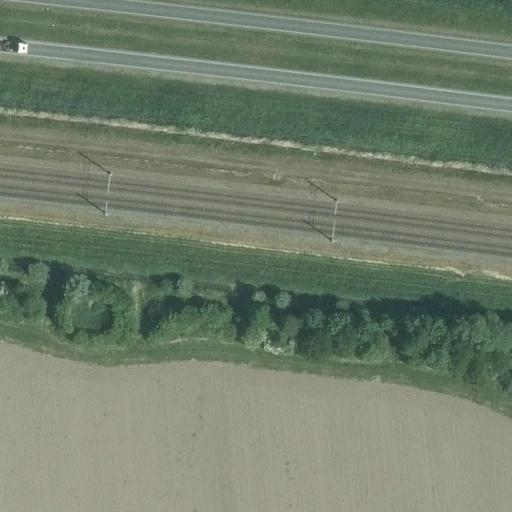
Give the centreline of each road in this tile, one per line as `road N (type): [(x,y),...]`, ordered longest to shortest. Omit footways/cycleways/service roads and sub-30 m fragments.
road 1 (track): [(0,135),(511,197)]
road 2 (trunk): [(0,46),(511,105)]
road 3 (trunk): [(511,52),(75,0)]
